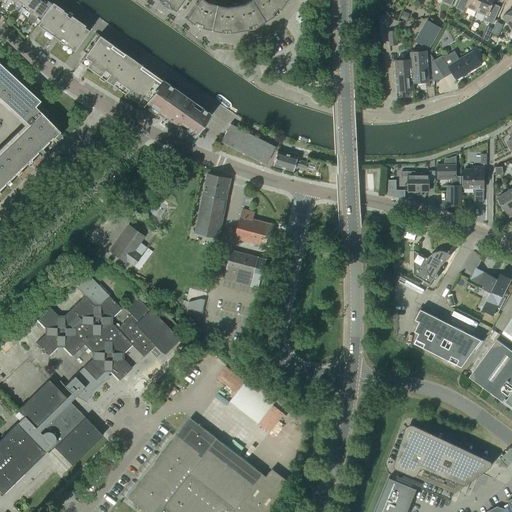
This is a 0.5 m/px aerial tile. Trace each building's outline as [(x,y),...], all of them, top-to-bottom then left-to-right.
[(26,0),(26,1),(21,8),(30,14),(39,0),(26,0)] [(44,0),(39,0),(30,14),(39,20),(45,12),(50,4),(46,1),(45,1),(44,0)] [(182,0),(159,0),(160,0),(161,0),(163,0),(168,3),(168,6),(175,11),(182,0)] [(247,0),(244,3),(225,6),(207,2),(204,0),(197,0),(185,18),(195,25),(200,28),(220,32),(230,32),(250,28),(256,25),(272,15),(279,9),(285,0),(247,0)] [(389,0),(388,0),(383,2),(385,9),(391,7),(389,0)] [(468,6),(477,10),(481,0),(459,0),(456,7),(466,11),(468,6)] [(481,0),(477,10),(485,14),(483,19),(493,23),(499,10),(492,7),(494,0),(481,0)] [(39,20),(36,24),(37,25),(46,31),(52,36),(58,40),(73,50),(89,28),(51,2),(50,4),(45,12),(39,20)] [(404,11),(401,18),(407,21),(410,14),(404,11)] [(427,19),(423,25),(437,33),(441,27),(427,19)] [(497,21),(494,31),(501,33),(504,23),(497,21)] [(437,33),(423,25),(415,39),(429,47),(437,33)] [(485,32),(491,34),(494,28),(487,25),(485,32)] [(389,31),(390,46),(399,45),(398,31),(389,31)] [(98,35),(79,62),(80,63),(88,68),(143,107),(145,103),(158,113),(193,137),(210,113),(161,79),(98,35)] [(411,50),(411,58),(413,81),(437,79),(431,70),(428,70),(427,49),(411,50)] [(438,65),(431,70),(437,79),(441,79),(453,72),(457,78),(481,63),(473,49),(449,64),(445,57),(436,63),(438,65)] [(411,58),(396,59),(397,75),(397,89),(414,88),(413,81),(411,58)] [(0,188),(5,184),(3,183),(7,179),(8,180),(15,174),(14,172),(18,169),(19,170),(26,163),(25,162),(29,158),(30,159),(37,152),(36,151),(40,147),(41,149),(48,142),(47,141),(51,137),(52,138),(59,131),(34,106),(35,104),(39,100),(21,83),(0,64),(0,188)] [(221,142),(265,164),(274,147),(230,124),(221,142)] [(273,165),(292,171),(297,157),(277,151),(273,165)] [(296,167),(305,170),(307,162),(298,160),(296,167)] [(455,164),(438,164),(438,179),(451,179),(452,184),(460,184),(460,176),(456,176),(456,164),(455,164)] [(473,200),(484,200),(484,167),(473,167),(473,169),(464,169),(464,175),(461,175),(462,186),(474,187),(473,200)] [(415,171),(401,171),(402,175),(409,175),(409,190),(429,190),(429,183),(435,183),(435,170),(429,170),(429,174),(417,174),(417,172),(415,171)] [(195,232),(219,237),(231,179),(207,174),(195,232)] [(396,190),(396,180),(385,180),(385,194),(404,198),(404,190),(396,190)] [(452,184),(447,184),(448,205),(460,205),(460,184),(452,184)] [(511,215),(511,194),(510,190),(498,197),(509,217),(511,215)] [(235,238),(266,246),(272,224),(253,219),(255,212),(243,209),(235,238)] [(110,251),(132,267),(147,247),(141,243),(145,237),(129,225),(110,251)] [(227,269),(224,279),(237,283),(242,284),(251,286),(257,288),(258,288),(261,278),(266,259),(264,259),(259,257),(257,257),(231,250),(226,269),(227,269)] [(428,257),(428,258),(414,250),(414,275),(430,284),(428,287),(428,288),(433,278),(434,279),(435,279),(436,279),(437,278),(438,277),(438,276),(438,275),(438,274),(437,274),(437,273),(436,273),(440,267),(451,255),(448,252),(449,251),(448,251),(448,252),(446,251),(445,251),(443,251),(442,250),(440,250),(439,250),(437,251),(436,251),(434,252),(433,253),(431,254),(430,255),(429,256),(428,257)] [(476,268),(471,279),(471,280),(483,286),(486,288),(485,290),(481,289),(477,287),(490,294),(486,301),(487,301),(489,302),(484,311),(493,316),(496,311),(498,313),(506,298),(505,298),(503,297),(503,296),(511,279),(500,273),(498,279),(476,268)] [(164,354),(178,340),(179,339),(176,335),(182,329),(170,318),(165,323),(151,309),(150,310),(137,297),(125,308),(131,315),(117,328),(112,323),(112,318),(122,309),(85,271),(73,283),(85,295),(64,316),(58,316),(49,307),(36,319),(45,328),(45,333),(36,342),(48,355),(58,346),(61,346),(63,347),(73,356),(86,344),(93,351),(93,352),(93,354),(93,358),(65,386),(68,390),(72,393),(73,392),(77,397),(82,400),(83,399),(111,372),(120,380),(132,368),(124,360),(124,357),(124,353),(123,352),(131,344),(138,352),(142,348),(147,354),(156,345),(164,354)] [(186,313),(197,315),(196,322),(202,322),(205,300),(188,297),(186,313)] [(481,340),(420,309),(416,319),(420,321),(415,331),(419,333),(414,343),(462,367),(481,340)] [(511,349),(510,349),(497,339),(469,377),(511,407),(511,349)] [(226,365),(218,377),(233,388),(242,376),(226,365)] [(247,377),(230,401),(260,421),(263,416),(273,423),(291,436),(304,417),(247,377)] [(72,466),(72,465),(103,435),(49,380),(18,410),(24,416),(0,439),(0,490),(2,493),(48,449),(56,458),(52,463),(65,475),(73,467),(72,466)] [(128,497),(143,509),(140,511),(276,511),(285,500),(281,496),(289,484),(272,470),(267,476),(190,417),(179,431),(181,433),(179,435),(177,434),(128,497)] [(405,429),(395,463),(395,464),(394,465),(395,466),(396,467),(397,468),(453,491),(455,492),(456,491),(458,490),(458,489),(463,478),(468,480),(469,481),(470,481),(472,480),(482,472),(491,466),(492,465),(492,464),(492,463),(492,461),(491,460),(490,460),(489,459),(415,425),(414,424),(411,424),(408,425),(406,427),(405,429)] [(406,511),(414,492),(416,489),(390,479),(389,478),(388,478),(374,511),(406,511)] [(511,511),(511,497),(507,500),(510,505),(504,508),(497,506),(486,511),(511,511)]
